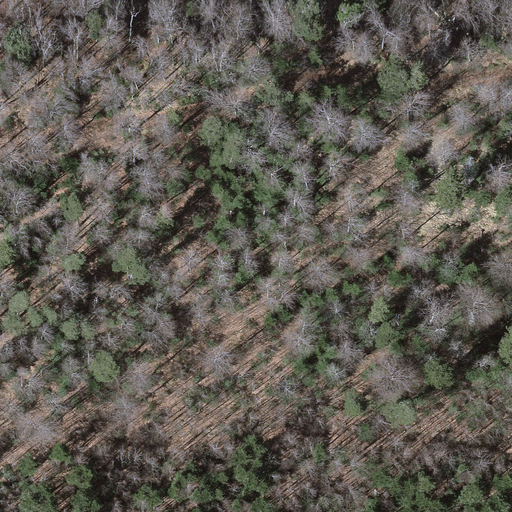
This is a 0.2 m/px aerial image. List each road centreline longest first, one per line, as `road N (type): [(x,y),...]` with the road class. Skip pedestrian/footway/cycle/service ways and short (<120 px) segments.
road 1 (track): [(0,152),(328,74),(454,80),(511,73)]
road 2 (track): [(0,447),(511,447)]
